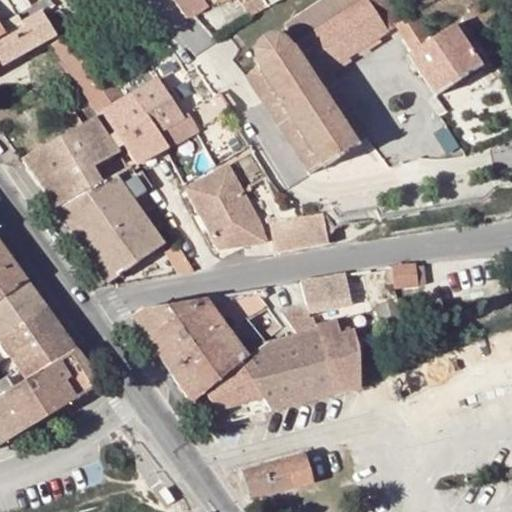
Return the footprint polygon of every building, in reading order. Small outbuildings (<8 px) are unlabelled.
[(49,0),(0,0),(0,63),(54,35),(53,31),(71,19),(51,2),(49,0)] [(258,68),(244,77),(307,172),(319,165),(320,167),(357,143),(356,141),(365,134),(324,70),(395,25),(411,51),(430,38),(416,15),(411,13),(403,19),(390,0),(315,0),(283,21),(297,42),(290,47),(285,40),(276,35),(266,35),(258,39),(255,43),(252,50),(254,61),(258,68)] [(452,24),(430,38),(411,51),(407,53),(434,94),(479,64),(452,24)] [(59,61),(96,114),(103,110),(125,97),(76,26),(48,46),(59,61)] [(144,57),(117,73),(130,91),(154,77),(144,57)] [(125,97),(103,110),(134,162),(159,147),(187,131),(155,78),(154,77),(130,91),(131,93),(125,97)] [(102,163),(120,153),(96,114),(80,124),(75,127),(89,148),(37,181),(54,208),(110,176),(102,163)] [(69,131),(75,127),(80,124),(72,114),(61,121),(67,132),(69,131)] [(67,132),(61,121),(53,126),(59,137),(67,132)] [(67,132),(59,137),(21,159),(37,181),(89,148),(75,127),(69,131),(67,132)] [(227,165),(221,167),(228,180),(233,177),(227,165)] [(110,176),(54,208),(80,247),(140,212),(152,206),(141,189),(146,186),(138,173),(133,177),(127,166),(110,176)] [(221,167),(183,189),(217,249),(264,243),(263,238),(233,177),(228,180),(221,167)] [(161,244),(140,212),(80,247),(103,280),(106,283),(161,244)] [(326,242),(321,212),(286,219),(259,224),(263,238),(264,243),(267,254),(321,243),(326,242)] [(194,271),(177,244),(164,252),(177,273),(194,271)] [(0,248),(0,299),(24,282),(0,248)] [(414,267),(414,264),(392,266),(392,271),(385,272),(387,283),(393,282),(394,288),(415,286),(421,285),(420,265),(414,267)] [(342,274),(298,282),(303,307),(305,306),(306,312),(348,304),(342,274)] [(24,282),(0,299),(0,337),(44,309),(24,282)] [(227,295),(202,299),(230,337),(245,357),(265,342),(247,318),(264,306),(253,290),(227,295)] [(221,377),(238,364),(245,357),(230,337),(202,299),(140,310),(129,317),(189,403),(221,377)] [(396,302),(374,309),(377,322),(400,317),(396,302)] [(305,306),(303,307),(277,311),(295,335),(301,333),(315,329),(314,323),(311,316),(308,316),(306,312),(305,306)] [(44,309),(0,337),(0,345),(6,354),(10,361),(24,381),(75,352),(67,341),(44,309)] [(314,323),(315,329),(330,388),(331,395),(358,388),(356,348),(352,329),(338,333),(334,318),(314,323)] [(266,344),(238,364),(264,405),(330,388),(315,329),(301,333),(305,345),(270,355),(266,344)] [(295,335),(266,344),(270,355),(305,345),(301,333),(295,335)] [(75,352),(24,381),(49,417),(99,387),(75,352)] [(10,361),(6,354),(1,358),(5,364),(10,361)] [(264,405),(238,364),(221,377),(189,403),(207,428),(240,418),(268,412),(264,405)] [(24,431),(49,417),(24,381),(9,390),(0,394),(0,445),(18,435),(21,439),(28,436),(24,431)] [(0,394),(9,390),(3,381),(0,382),(0,394)] [(330,388),(264,405),(268,412),(331,395),(330,388)] [(250,497),(312,480),(305,455),(243,472),(250,497)] [(156,511),(157,511),(145,495),(135,502),(141,511),(156,511)]
